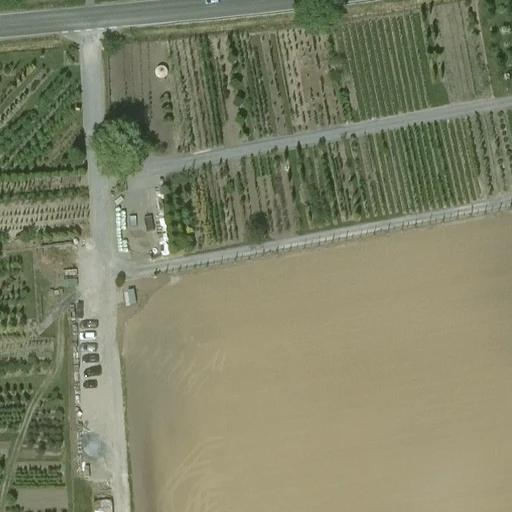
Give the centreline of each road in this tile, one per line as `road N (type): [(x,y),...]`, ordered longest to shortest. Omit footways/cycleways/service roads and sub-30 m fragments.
road 1 (track): [(91,20),(120,511)]
road 2 (secondary): [(286,0),(0,28)]
